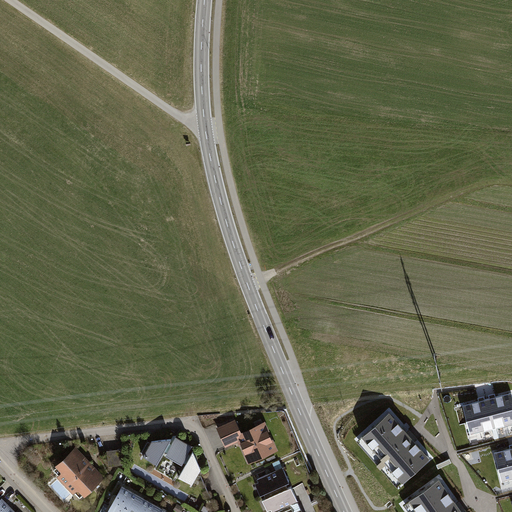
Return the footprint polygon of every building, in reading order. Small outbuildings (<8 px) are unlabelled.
[(511,393),(466,406),(473,434),(511,424),(511,393)] [(363,436),(403,479),(427,457),(407,434),(404,437),(385,416),(363,436)] [(238,443),(249,467),(278,453),(265,424),(241,434),(235,421),(218,429),(226,448),(238,443)] [(177,478),(192,487),(201,472),(191,452),(193,449),(175,439),(172,443),(150,444),(142,459),(156,467),(154,471),(175,482),(177,478)] [(511,448),(495,453),(503,481),(511,478),(511,448)] [(123,449),(107,450),(109,466),(125,464),(123,449)] [(52,473),(66,488),(90,465),(76,450),(52,473)] [(66,488),(80,503),(105,480),(90,465),(66,488)] [(283,468),(257,479),(259,483),(256,484),(260,495),(263,493),(265,496),(290,485),(283,468)] [(410,499),(419,511),(462,511),(439,479),(410,499)] [(290,485),(265,496),(266,499),(263,501),(268,511),(271,510),(271,511),(274,511),(298,502),(290,485)] [(109,511),(121,511),(131,494),(122,489),(109,511)] [(121,511),(133,511),(141,499),(131,494),(121,511)] [(0,511),(14,511),(0,497),(0,511)] [(133,511),(145,511),(150,505),(141,499),(133,511)]
